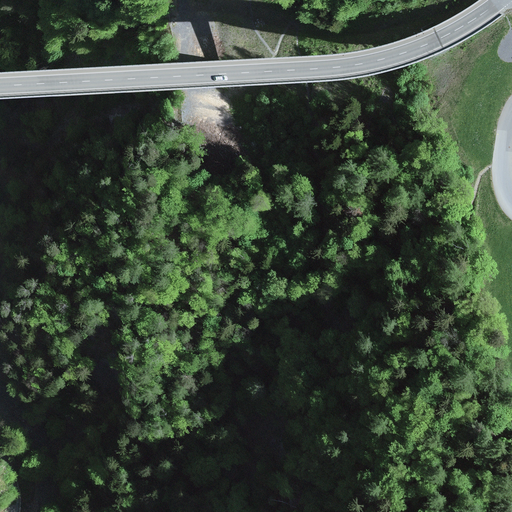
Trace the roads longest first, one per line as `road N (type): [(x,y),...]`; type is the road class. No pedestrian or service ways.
road 1 (track): [(183,0),(196,63),(293,251),(353,302),(341,387),(367,511)]
road 2 (tertiary): [(0,86),(359,65),(439,39),(499,0)]
